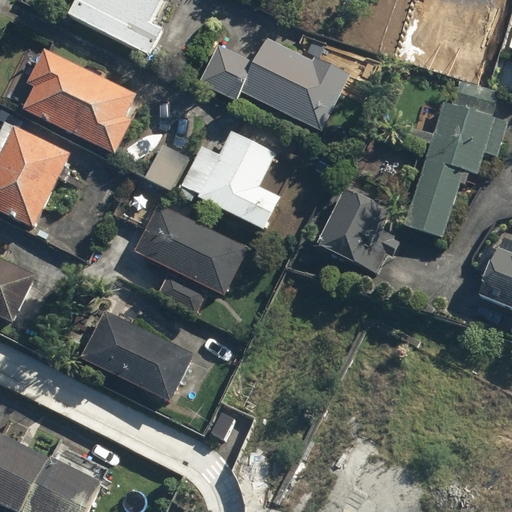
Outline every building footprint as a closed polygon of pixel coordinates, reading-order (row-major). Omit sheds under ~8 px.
[(154,22),(165,0),(78,0),(71,14),(153,56),(167,29),(154,22)] [(318,57),(315,62),(271,39),(258,63),(221,44),(201,83),(242,103),(247,93),(328,135),(354,85),(357,77),(318,57)] [(140,122),(132,117),(142,97),(49,52),(22,107),(113,152),(123,157),(140,122)] [(474,175),(481,177),(489,154),(503,158),(511,131),(511,122),(501,119),(507,98),(454,81),(406,230),(447,243),(466,186),(470,187),(474,175)] [(74,154),(9,124),(0,144),(0,211),(39,229),(74,154)] [(266,188),(282,159),(217,124),(178,195),(195,204),(200,196),(268,233),(286,199),(266,188)] [(404,244),(398,242),(401,237),(387,231),(395,212),(349,191),(324,246),(384,273),(391,257),(396,260),(404,244)] [(254,251),(161,205),(138,252),(231,298),(254,251)] [(511,239),(508,238),(483,297),(511,309),(511,239)] [(0,255),(0,314),(20,325),(44,277),(0,255)] [(125,280),(159,297),(200,318),(212,294),(171,273),(168,278),(134,261),(125,280)] [(107,312),(86,357),(179,401),(200,357),(107,312)] [(0,502),(18,511),(24,511),(55,457),(4,429),(0,435),(0,502)] [(55,457),(24,511),(94,511),(109,487),(55,457)]
